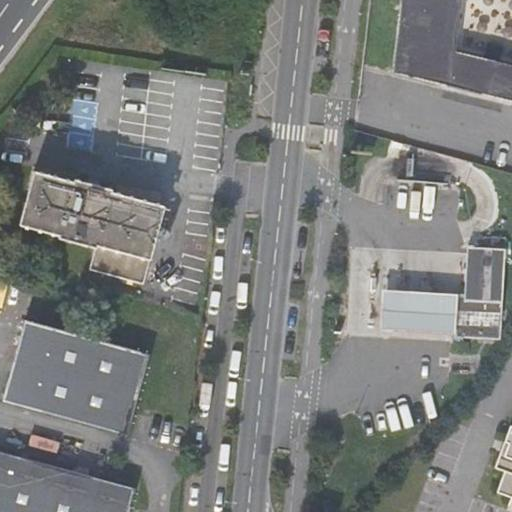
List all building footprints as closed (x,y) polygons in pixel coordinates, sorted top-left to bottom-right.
[(511,62),(456,48),(460,0),(401,0),(394,71),(511,99),(511,62)] [(61,238),(97,247),(92,271),(146,286),(167,207),(115,193),(114,190),(76,180),(74,183),(36,172),(21,224),(61,235),(61,238)] [(463,293),(456,292),(453,332),(453,335),(498,338),(504,247),(467,244),(463,293)] [(382,287),(379,327),(389,327),(408,329),(426,330),(453,332),(456,292),(428,290),(411,289),(393,287),(382,287)] [(150,357),(24,323),(2,403),(129,438),(150,357)] [(511,426),(509,425),(504,441),(500,453),(494,468),(504,472),(497,490),(509,494),(511,495),(511,426)] [(497,439),(493,450),(500,453),(504,441),(497,439)] [(131,511),(138,490),(0,451),(0,511),(131,511)]
